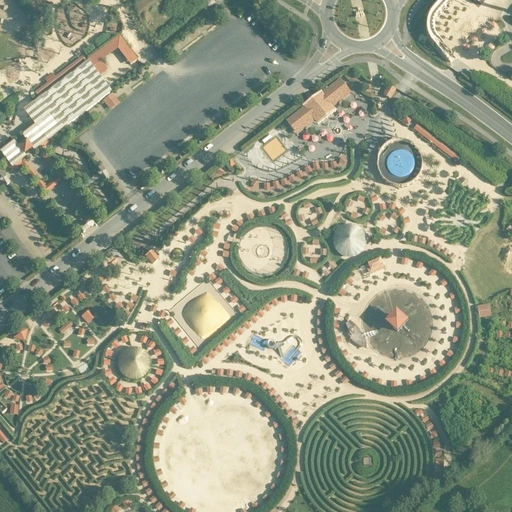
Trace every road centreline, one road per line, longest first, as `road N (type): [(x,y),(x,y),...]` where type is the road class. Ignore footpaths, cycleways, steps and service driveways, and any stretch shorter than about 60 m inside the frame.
road 1 (tertiary): [(341,41),(0,315)]
road 2 (secondary): [(507,131),(383,39)]
